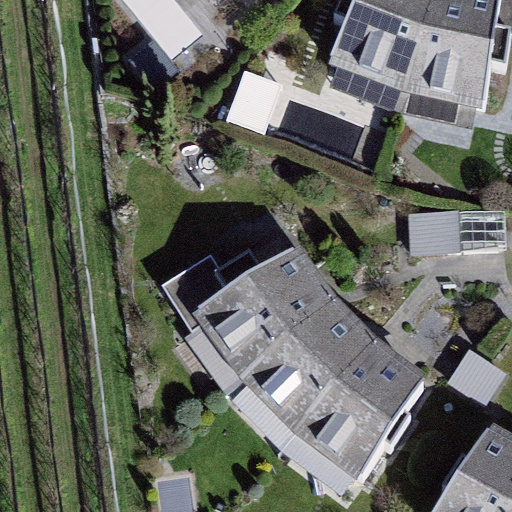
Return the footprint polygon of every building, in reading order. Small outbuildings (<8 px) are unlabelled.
[(438,0),(366,0),(337,73),(412,98),(438,0)] [(501,0),(438,0),(412,98),(492,114),(501,0)] [(267,149),(286,100),(250,86),(231,135),(267,149)] [(414,221),(413,271),(508,273),(510,224),(414,221)] [(338,304),(303,255),(200,329),(240,384),(338,304)] [(377,348),(338,304),(240,384),(292,436),(377,348)] [(423,388),(377,348),(292,436),(358,484),(423,388)] [(511,511),(511,440),(497,434),(455,511),(511,511)]
